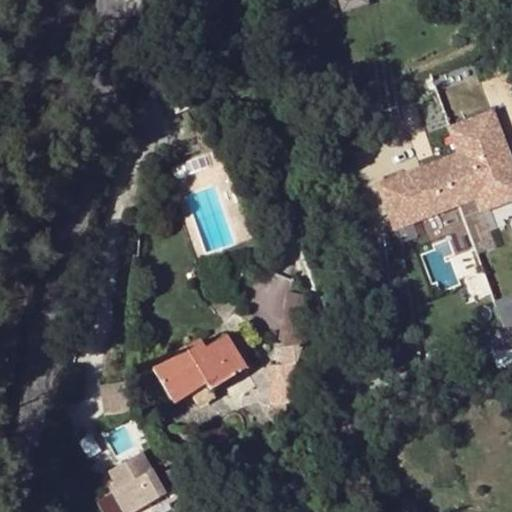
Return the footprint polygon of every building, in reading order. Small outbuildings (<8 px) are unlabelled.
[(498,153),(505,150),(492,115),(450,131),(460,157),(416,173),(419,180),(408,185),(405,178),(386,185),(395,208),(403,205),(410,224),(476,199),(477,203),(511,189),(511,168),(509,161),(502,164),(498,153)] [(198,143),(197,149),(200,158),(209,155),(209,156),(221,153),(215,137),(198,143)] [(509,161),(505,150),(498,153),(502,164),(509,161)] [(419,180),(416,173),(405,178),(408,185),(419,180)] [(386,185),(379,188),(395,230),(410,224),(403,205),(395,208),(386,185)] [(511,200),(511,189),(477,203),(481,212),(511,200)] [(294,364),(308,328),(300,295),(285,294),(277,338),(282,339),(280,366),(294,364)] [(511,300),(495,307),(505,332),(511,329),(511,300)] [(198,342),(151,372),(152,373),(173,407),(190,396),(198,409),(213,399),(209,393),(253,365),(232,333),(204,351),(198,342)] [(299,403),(294,364),(280,366),(266,367),(269,407),(299,403)] [(105,409),(122,408),(121,384),(103,385),(105,409)] [(119,511),(133,511),(165,495),(176,488),(166,472),(154,478),(139,453),(105,472),(112,484),(115,490),(109,494),(119,511)] [(292,511),(299,508),(299,505),(302,475),(301,469),(260,492),(270,511),(292,511)] [(115,490),(112,484),(105,488),(109,494),(115,490)]
